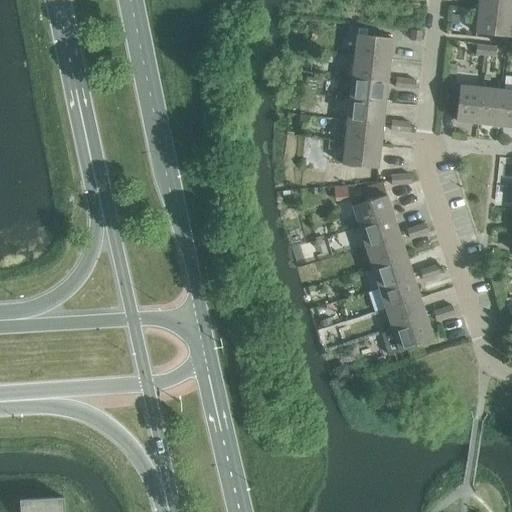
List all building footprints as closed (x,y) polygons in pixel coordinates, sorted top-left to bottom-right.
[(511,0),(478,0),(477,11),(511,14),(511,0)] [(511,17),(511,14),(477,11),(474,33),(510,37),(511,17)] [(410,40),(419,41),(420,31),(411,30),(410,40)] [(356,34),(353,57),(389,61),(391,38),(356,34)] [(475,55),(484,56),(485,46),(476,45),(475,55)] [(485,46),(484,56),(494,57),(495,48),(485,46)] [(353,57),(351,78),(386,82),(389,61),(353,57)] [(448,65),(447,74),(455,75),(456,66),(448,65)] [(351,78),(349,100),(384,103),(386,82),(351,78)] [(394,87),(404,89),(405,79),(395,78),(394,87)] [(405,79),(404,89),(414,90),(415,80),(405,79)] [(455,121),(477,124),(481,88),(458,86),(455,121)] [(477,124),(498,126),(502,91),(481,88),(477,124)] [(498,126),(511,127),(511,91),(502,91),(498,126)] [(349,100),(346,121),(382,125),(384,103),(349,100)] [(346,121),(344,142),(379,146),(382,125),(346,121)] [(390,130),(399,131),(400,122),(391,121),(390,130)] [(400,122),(399,131),(409,133),(410,123),(400,122)] [(379,146),(344,142),(341,165),(377,168),(379,146)] [(400,185),(400,175),(390,176),(391,185),(400,185)] [(409,175),(400,175),(400,185),(410,184),(409,175)] [(354,186),(344,186),(345,200),(354,199),(354,186)] [(351,206),(358,227),(392,216),(385,195),(351,206)] [(358,227),(365,248),(399,237),(392,216),(358,227)] [(424,224),(415,227),(418,236),(427,233),(424,224)] [(418,236),(415,227),(406,230),(408,239),(418,236)] [(365,248),(372,268),(406,257),(399,237),(365,248)] [(372,268),(378,289),(412,278),(406,257),(372,268)] [(437,265),(428,268),(431,277),(440,274),(437,265)] [(431,277),(428,268),(419,271),(422,280),(431,277)] [(378,289),(385,309),(419,298),(412,278),(378,289)] [(385,309),(392,330),(426,319),(419,298),(385,309)] [(451,306),(441,309),(444,318),(454,315),(451,306)] [(444,318),(441,309),(432,312),(435,321),(444,318)] [(329,318),(319,322),(321,328),(331,325),(329,318)] [(426,319),(392,330),(380,334),(387,355),(432,340),(426,319)] [(345,365),(334,369),(337,380),(349,376),(345,365)] [(63,511),(62,498),(19,500),(19,511),(63,511)]
